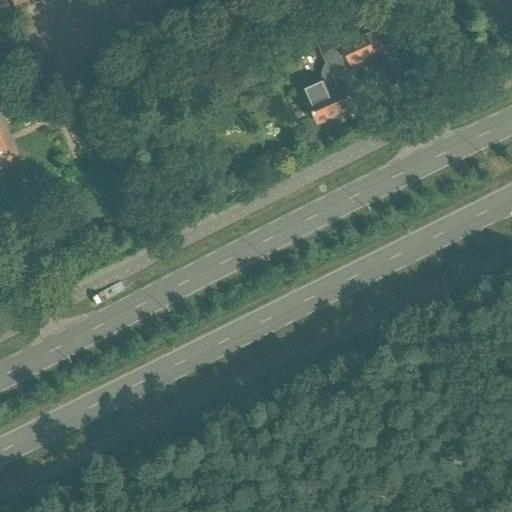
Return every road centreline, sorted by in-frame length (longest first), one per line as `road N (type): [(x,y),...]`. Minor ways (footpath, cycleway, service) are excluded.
road 1 (primary): [(511,121),(0,373)]
road 2 (primary): [(0,450),(511,199)]
